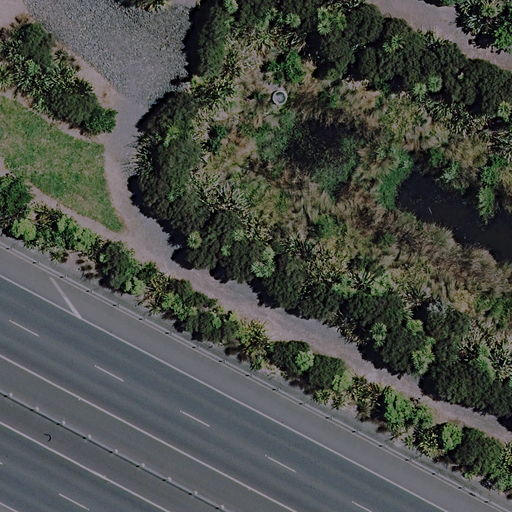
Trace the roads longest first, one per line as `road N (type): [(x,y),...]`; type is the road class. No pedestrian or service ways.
road 1 (track): [(511,423),(187,260),(127,187),(123,107),(152,40),(192,0)]
road 2 (motorway): [(0,309),(382,511)]
road 3 (track): [(392,0),(511,59)]
